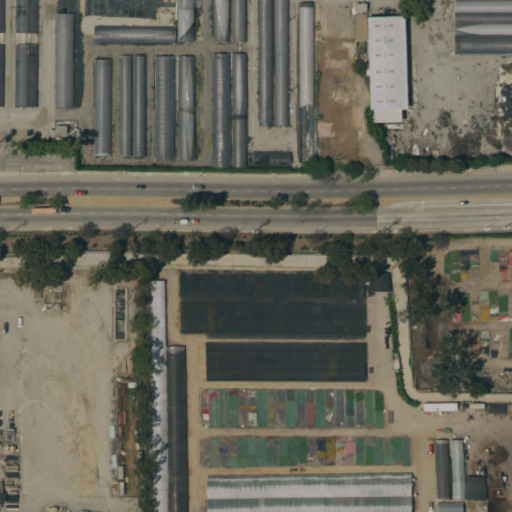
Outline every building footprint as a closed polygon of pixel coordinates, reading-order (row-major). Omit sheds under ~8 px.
[(14,0),(36,0),(36,107),(14,106),(14,0)] [(193,0),(193,40),(178,40),(177,0),(193,0)] [(228,0),(228,40),(213,40),(212,0),(228,0)] [(244,0),(245,41),(231,41),(231,0),(244,0)] [(271,0),(272,125),(258,125),(258,0),(271,0)] [(287,0),(288,125),(274,125),(273,0),(287,0)] [(511,0),(511,10),(454,10),(454,0),(511,0)] [(313,161),(298,161),(298,2),(312,2),(313,161)] [(354,13),(354,3),(366,3),(366,12),(354,13)] [(511,11),(511,21),(454,22),(454,12),(511,11)] [(72,106),(55,106),(55,13),(72,13),(72,106)] [(366,14),(367,39),(354,39),(354,14),(366,14)] [(407,108),(401,108),(401,121),(371,122),(367,16),(404,15),(407,108)] [(511,22),(511,33),(454,33),(454,23),(511,22)] [(175,26),(175,42),(93,42),(94,26),(175,26)] [(511,34),(511,52),(454,53),(454,35),(511,34)] [(348,47),(348,60),(341,69),(323,68),(323,59),(318,59),(318,46),(348,47)] [(229,166),(213,167),(212,53),(228,53),(229,166)] [(245,114),(232,114),(231,53),(245,53),(245,114)] [(130,155),(119,155),(119,55),(130,55),(130,155)] [(144,155),(133,155),(133,55),(144,55),(144,155)] [(172,159),(155,159),(155,56),(172,56),(172,159)] [(193,159),(178,159),(177,56),(193,56),(193,159)] [(109,155),(94,155),(94,59),(109,59),(109,155)] [(345,76),(345,92),(356,92),(356,100),(354,99),(355,106),(360,107),(360,128),(351,129),(351,136),(335,137),(335,125),(339,125),(339,108),(337,108),(337,103),(344,103),(344,99),(330,99),(331,76),(345,76)] [(246,166),(232,166),(232,117),(245,117),(246,166)] [(333,121),(333,136),(324,137),(325,148),(317,148),(317,137),(314,135),(314,122),(333,121)] [(66,125),(66,134),(54,133),(54,135),(49,135),(49,129),(54,129),(54,125),(66,125)] [(289,151),(289,166),(252,166),(253,151),(289,151)] [(370,291),(388,291),(388,273),(370,273),(370,291)] [(167,511),(149,511),(145,280),(163,280),(167,511)] [(185,511),(167,511),(165,346),(183,346),(185,511)] [(398,382),(390,382),(386,349),(394,348),(398,382)] [(434,439),(447,439),(449,498),(437,498),(434,439)] [(449,440),(462,439),(464,498),(452,499),(449,440)] [(465,499),(485,499),(484,475),(464,476),(465,499)] [(485,481),(503,481),(503,499),(485,499),(485,481)] [(410,495),(205,497),(205,511),(394,511),(410,511),(410,495)] [(479,501),(479,511),(437,511),(437,502),(479,501)]
